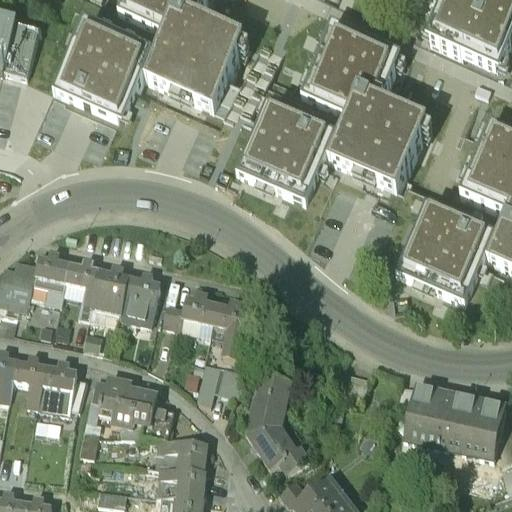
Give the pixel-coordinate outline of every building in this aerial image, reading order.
[(121,0),(116,11),(164,32),(173,10),(195,20),(203,0),(125,0),(124,2),(121,0)] [(511,35),(511,0),(439,0),(429,25),(433,26),(428,37),(494,66),(499,55),(503,57),(511,35)] [(152,57),(143,79),(170,91),(171,88),(193,97),(192,101),(212,110),(237,53),(234,51),(239,39),(195,20),(173,10),(164,32),(152,57)] [(303,82),(299,92),(347,113),(357,91),(378,100),(394,66),(390,64),(396,51),(330,22),(325,34),(328,35),(324,45),(320,43),(313,59),(317,61),(307,83),(303,82)] [(16,29),(0,24),(0,79),(2,80),(16,29)] [(152,57),(82,27),(70,56),(77,59),(73,69),(66,65),(52,96),(118,125),(123,115),(127,116),(143,79),(152,57)] [(335,138),(326,160),(352,172),(354,168),(377,178),(375,182),(395,191),(420,134),(417,133),(422,120),(378,100),(357,91),(347,113),(335,138)] [(326,160),(335,138),(269,109),(265,120),(261,118),(235,177),(255,186),(257,182),(276,190),(274,194),(305,208),(317,179),(314,177),(318,167),(322,169),(326,160)] [(511,193),(511,128),(489,118),(484,130),(487,131),(483,141),(479,140),(472,156),(475,157),(466,180),(462,178),(458,187),(505,208),(511,193)] [(511,193),(505,208),(494,234),(484,256),(511,268),(511,193)] [(484,256),(494,234),(436,209),(434,212),(423,207),(394,273),(412,281),(414,278),(436,288),(435,291),(464,304),(477,275),(473,273),(477,264),(480,266),(484,256)] [(48,268),(39,265),(37,275),(35,284),(65,290),(70,272),(57,270),(59,262),(50,260),(48,268)] [(82,275),(70,272),(65,290),(83,295),(95,297),(99,279),(92,277),(93,270),(84,268),(82,275)] [(35,284),(37,275),(17,270),(15,279),(8,277),(7,282),(3,281),(0,295),(0,320),(18,324),(19,316),(27,318),(30,304),(35,284)] [(112,282),(99,279),(95,297),(91,317),(120,324),(129,286),(121,284),(123,277),(114,275),(112,282)] [(143,281),(141,289),(129,286),(120,324),(120,326),(150,333),(159,293),(150,291),(152,283),(143,281)] [(61,311),(65,290),(35,284),(30,304),(61,311)] [(95,297),(83,295),(76,323),(88,326),(91,317),(95,297)] [(195,310),(186,308),(181,326),(212,333),(216,315),(204,312),(206,304),(197,302),(195,310)] [(228,318),(216,315),(212,333),(243,340),(247,322),(238,320),(240,312),(230,310),(228,318)] [(9,360),(0,358),(0,386),(12,388),(15,369),(8,368),(9,360)] [(30,363),(28,371),(15,369),(12,388),(42,393),(45,374),(38,373),(40,365),(30,363)] [(60,368),(59,377),(45,374),(42,393),(74,399),(77,380),(68,378),(69,370),(60,368)] [(205,368),(198,406),(213,409),(215,398),(239,403),(245,376),(205,368)] [(189,374),(185,389),(199,393),(203,377),(189,374)] [(367,379),(343,374),(338,393),(362,399),(367,379)] [(282,435),(293,389),(261,380),(245,440),(270,476),(278,470),(286,481),(309,466),(301,453),(296,457),(282,435)] [(107,390),(96,387),(90,408),(102,411),(107,390)] [(108,388),(107,390),(102,411),(99,421),(113,424),(111,432),(121,434),(134,437),(134,431),(143,433),(151,435),(156,417),(159,406),(133,394),(131,400),(108,388)] [(505,410),(414,388),(401,441),(403,441),(401,450),(435,458),(462,464),(463,456),(492,463),(505,410)] [(174,422),(156,417),(151,435),(143,433),(141,447),(166,449),(174,422)] [(121,446),(141,447),(143,433),(134,431),(134,437),(121,434),(121,446)] [(206,454),(181,451),(177,479),(180,480),(203,482),(206,454)] [(511,462),(499,467),(511,502),(511,501),(511,462)] [(203,482),(180,480),(177,507),(202,510),(205,483),(203,482)] [(343,511),(324,486),(305,501),(304,500),(293,509),(294,511),(343,511)] [(296,490),(278,502),(284,510),(301,498),(296,490)] [(124,511),(126,501),(100,498),(98,511),(124,511)] [(4,509),(0,508),(0,511),(20,511),(21,511),(13,511),(14,503),(5,502),(4,509)]
